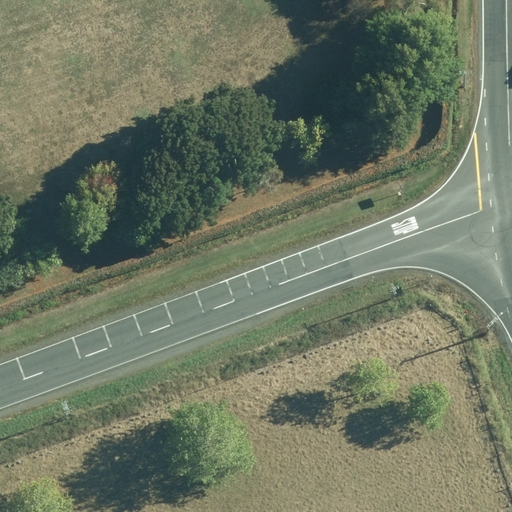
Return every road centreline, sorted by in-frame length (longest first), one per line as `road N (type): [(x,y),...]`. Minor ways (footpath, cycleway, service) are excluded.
road 1 (unclassified): [(0,388),(511,193)]
road 2 (tertiary): [(511,193),(507,0)]
